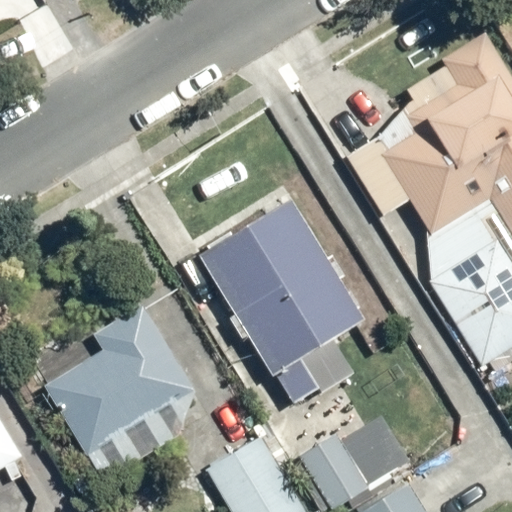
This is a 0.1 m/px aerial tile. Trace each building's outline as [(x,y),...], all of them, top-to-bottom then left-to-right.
[(418,132),(383,154),(429,228),(434,282),(485,364),(511,347),(511,74),(488,36),(448,61),(463,85),(409,118),(418,132)] [(295,197),(200,253),(293,409),(324,391),(305,359),(369,321),(295,197)] [(109,352),(50,387),(106,481),(182,436),(198,394),(145,305),(98,333),(109,352)] [(410,396),(375,417),(356,386),(316,411),(328,430),(295,450),(330,507),(399,465),(437,441),(410,396)] [(0,414),(0,471),(25,457),(0,414)] [(299,511),(254,435),(204,465),(231,511),(299,511)] [(421,511),(399,478),(349,510),(350,511),(421,511)]
